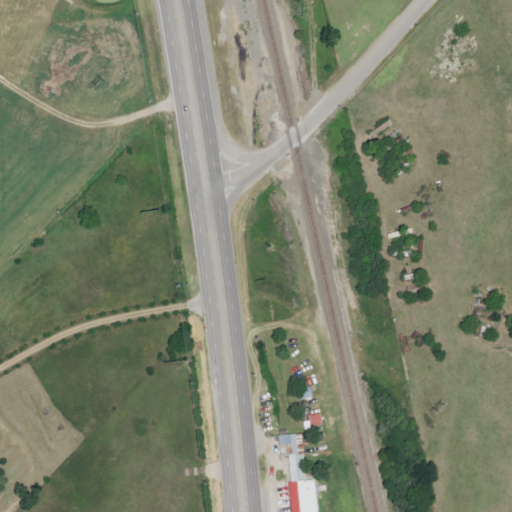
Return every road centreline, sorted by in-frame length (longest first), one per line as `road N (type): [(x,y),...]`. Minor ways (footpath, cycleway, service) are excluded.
road 1 (residential): [(205,212),(333,98),(426,0)]
road 2 (primary): [(237,511),(205,212)]
road 3 (primary): [(205,212),(171,0)]
